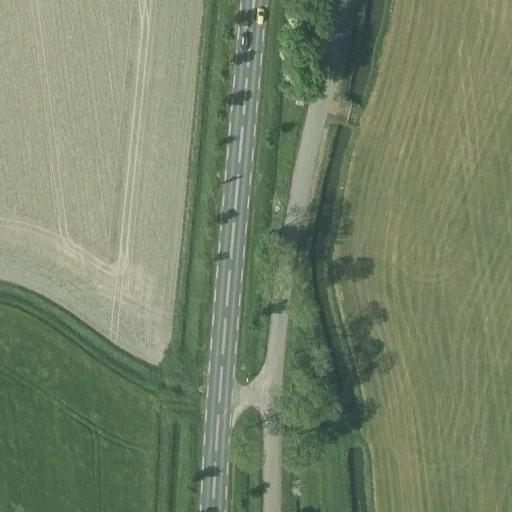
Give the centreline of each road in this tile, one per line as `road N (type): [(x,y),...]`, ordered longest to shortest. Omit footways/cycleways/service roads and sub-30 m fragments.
road 1 (primary): [(217,404),(250,0)]
road 2 (unclassified): [(270,394),(276,313),(337,0)]
